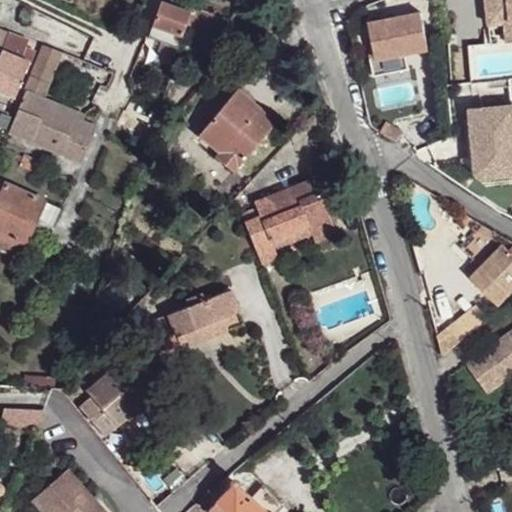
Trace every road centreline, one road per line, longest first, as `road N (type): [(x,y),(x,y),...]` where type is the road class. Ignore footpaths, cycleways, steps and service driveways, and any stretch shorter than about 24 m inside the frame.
road 1 (residential): [(356,134),(446,503)]
road 2 (residential): [(511,225),(356,134)]
road 3 (track): [(33,0),(131,50),(153,0)]
road 4 (residential): [(307,6),(356,134)]
